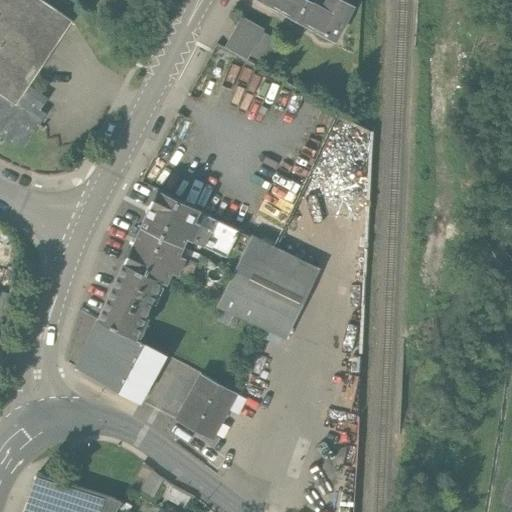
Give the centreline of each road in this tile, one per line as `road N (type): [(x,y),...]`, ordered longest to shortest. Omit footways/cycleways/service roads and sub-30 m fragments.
road 1 (tertiary): [(80,236),(199,0)]
road 2 (secondary): [(239,511),(149,438),(111,421),(54,420)]
road 3 (tertiary): [(54,420),(42,334),(80,236)]
